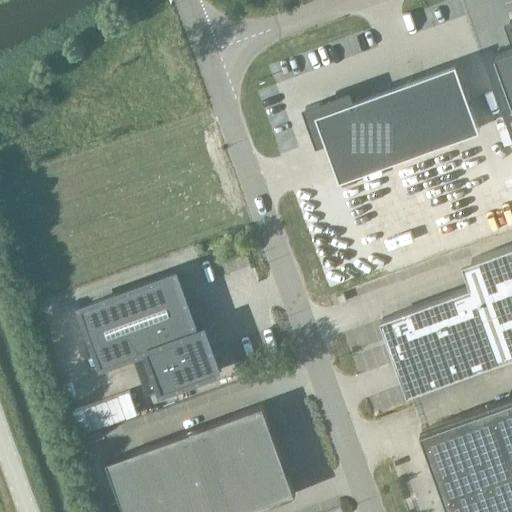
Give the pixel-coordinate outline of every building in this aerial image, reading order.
[(511,27),(511,44),(495,51),(511,98),(511,19),(509,20),(511,27)] [(354,87),(306,106),(318,141),(325,138),(340,178),(484,127),(459,60),(358,97),(354,87)] [(480,282),(382,317),(400,365),(398,366),(405,384),(407,391),(511,353),(511,243),(471,258),(480,282)] [(175,272),(81,306),(102,363),(147,347),(162,388),(218,368),(203,326),(196,329),(175,272)] [(511,511),(511,395),(420,429),(450,511),(511,511)] [(262,403),(106,459),(125,511),(242,511),(295,493),(262,403)]
